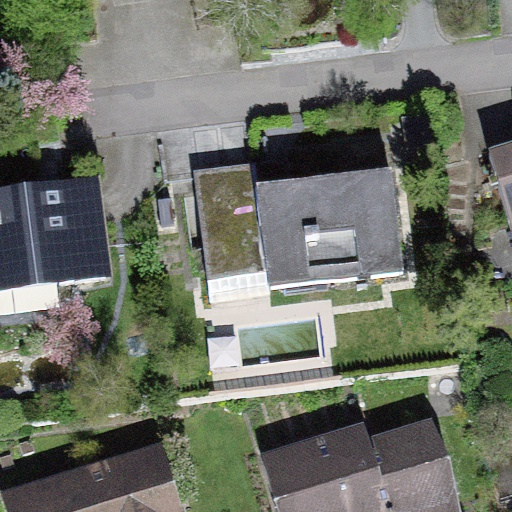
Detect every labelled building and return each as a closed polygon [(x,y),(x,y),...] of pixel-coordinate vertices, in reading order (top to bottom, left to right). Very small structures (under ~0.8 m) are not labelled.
[(511,153),(489,161),(511,235),(511,153)] [(208,286),(267,279),(268,291),(403,274),(390,173),(256,189),(253,169),(195,177),(208,286)] [(94,190),(0,202),(0,281),(58,274),(60,286),(105,280),(94,190)] [(370,465),(361,435),(275,462),(290,511),(446,511),(423,433),(378,447),(383,461),(370,465)] [(166,511),(151,462),(13,506),(14,511),(166,511)]
